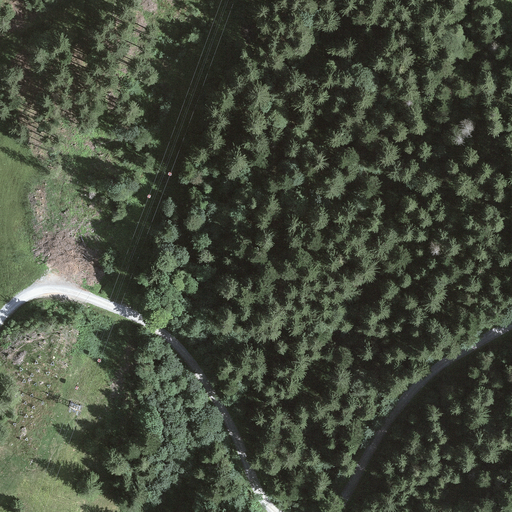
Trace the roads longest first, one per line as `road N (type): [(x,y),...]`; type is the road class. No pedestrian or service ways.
road 1 (unclassified): [(275,511),(189,358),(150,323),(52,286),(23,294),(0,318)]
road 2 (unclassified): [(511,323),(411,390),(332,511)]
